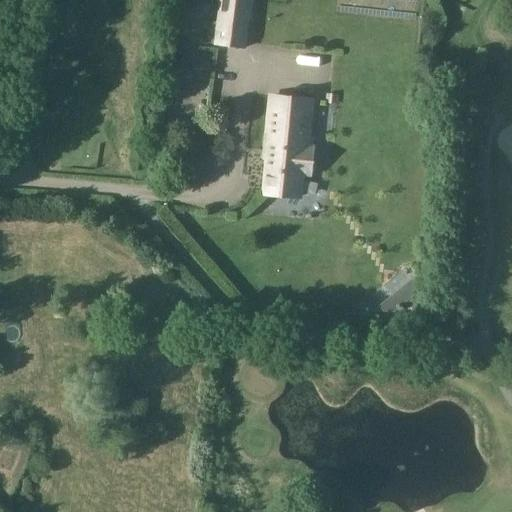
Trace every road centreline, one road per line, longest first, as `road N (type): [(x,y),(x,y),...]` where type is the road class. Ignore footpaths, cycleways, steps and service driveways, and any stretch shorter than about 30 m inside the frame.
road 1 (unknown): [(511,408),(478,348),(462,341),(249,318),(131,193)]
road 2 (unknown): [(0,180),(113,185),(131,193),(199,190),(233,78),(293,75)]
